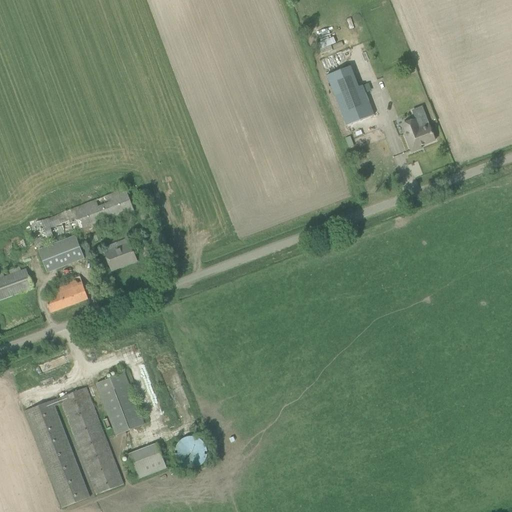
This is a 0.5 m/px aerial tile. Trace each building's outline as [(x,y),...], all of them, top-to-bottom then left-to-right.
[(351,67),(326,76),(332,90),(335,97),(359,88),(356,81),(351,67)] [(359,88),(335,97),(342,117),(346,127),(374,116),(370,107),(363,86),(359,88)] [(435,141),(431,132),(428,124),(419,128),(416,120),(411,121),(402,125),(406,134),(404,134),(411,153),(421,149),(420,147),(435,141)] [(39,249),(134,212),(125,189),(30,226),(39,249)] [(110,251),(105,253),(112,271),(136,262),(130,246),(129,244),(127,238),(108,246),(110,251)] [(8,242),(12,254),(24,250),(21,239),(8,242)] [(72,242),(35,255),(43,278),(81,264),(72,242)] [(0,299),(33,288),(26,269),(0,278),(0,299)] [(88,300),(84,290),(80,277),(55,286),(58,294),(45,299),(50,313),(88,300)] [(117,436),(143,425),(123,374),(97,384),(117,436)] [(25,411),(29,421),(62,508),(90,497),(55,407),(61,404),(96,495),(123,485),(86,388),(25,411)] [(204,467),(203,438),(179,439),(180,468),(204,467)] [(157,444),(128,455),(137,481),(167,470),(157,444)]
